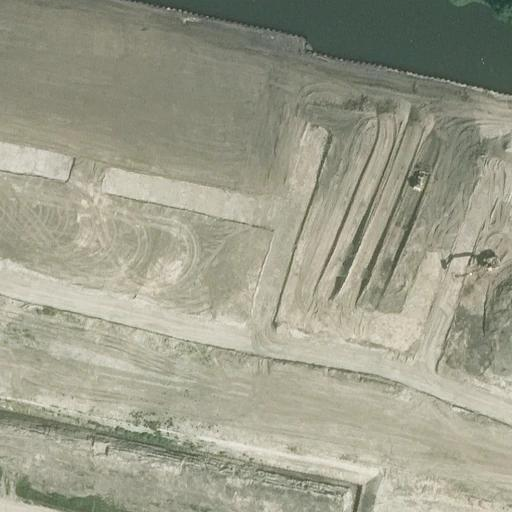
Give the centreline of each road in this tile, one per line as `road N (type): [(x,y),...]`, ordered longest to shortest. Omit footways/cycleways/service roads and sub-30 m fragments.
road 1 (unclassified): [(404,511),(0,427)]
road 2 (residential): [(254,348),(0,286)]
road 3 (residential): [(495,174),(414,382)]
road 4 (residential): [(107,183),(293,220)]
road 5 (residential): [(414,382),(254,348)]
road 6 (residential): [(293,220),(254,348)]
